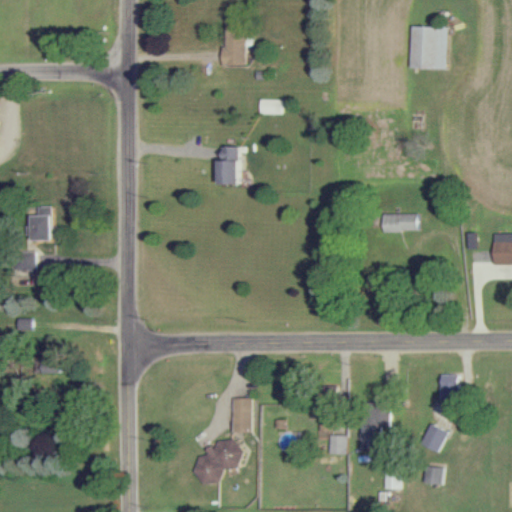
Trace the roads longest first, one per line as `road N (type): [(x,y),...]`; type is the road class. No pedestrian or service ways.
road 1 (tertiary): [(129,342),(511,339)]
road 2 (tertiary): [(129,342),(127,0)]
road 3 (tertiary): [(130,511),(129,342)]
road 4 (residential): [(128,75),(0,76)]
